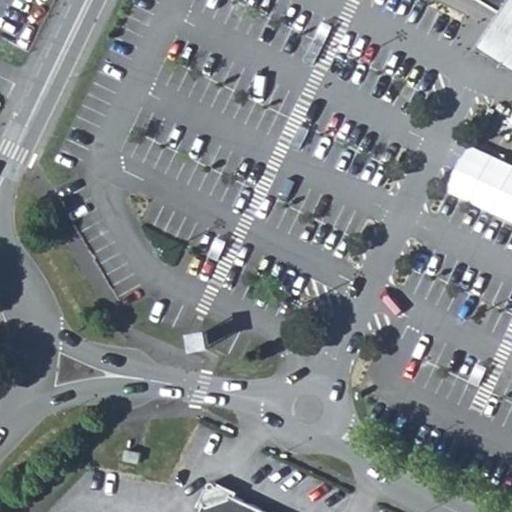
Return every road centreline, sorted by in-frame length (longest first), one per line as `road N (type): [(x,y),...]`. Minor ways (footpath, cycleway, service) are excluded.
road 1 (residential): [(202,388),(308,409),(377,472),(461,511)]
road 2 (residential): [(202,388),(33,333)]
road 3 (residential): [(26,398),(103,386),(202,388)]
road 4 (tertiary): [(88,0),(13,153)]
